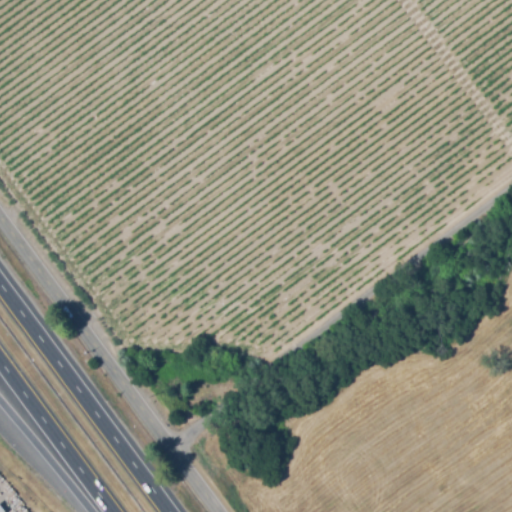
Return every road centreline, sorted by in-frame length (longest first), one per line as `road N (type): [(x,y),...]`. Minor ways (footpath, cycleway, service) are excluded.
road 1 (tertiary): [(218,511),(0,217)]
road 2 (motorway): [(166,511),(0,287)]
road 3 (motorway): [(0,367),(106,511)]
road 4 (motorway): [(0,408),(88,511)]
